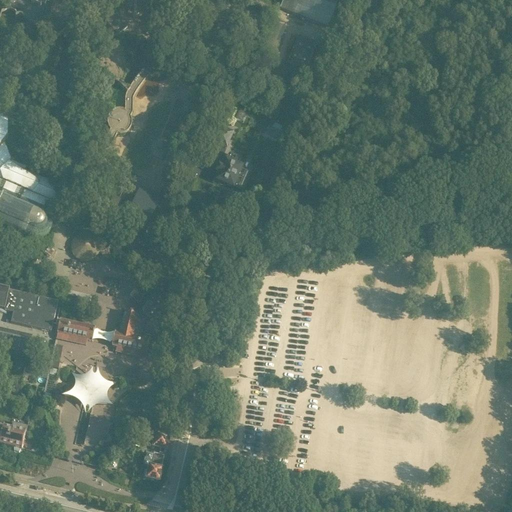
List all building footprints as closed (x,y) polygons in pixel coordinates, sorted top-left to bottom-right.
[(91,1),(89,0),(56,0),(79,9),(100,17),(104,6),(91,1)] [(158,7),(158,4),(157,2),(156,0),(155,0),(146,0),(145,1),(144,3),(144,5),(144,8),(145,10),(147,11),(149,12),(151,13),(154,12),(156,11),(157,9),(158,7)] [(274,0),(273,5),(280,8),(280,9),(328,28),(336,9),(340,0),(274,0)] [(167,13),(166,12),(164,11),(162,11),(161,12),(159,13),(159,14),(158,16),(159,18),(159,19),(161,21),(162,21),(164,22),(166,21),(167,20),(168,19),(169,17),(169,16),(168,14),(167,13)] [(120,34),(127,27),(114,13),(106,22),(119,36),(120,34)] [(41,21),(36,25),(40,28),(43,31),(44,40),(47,47),(55,45),(58,43),(60,41),(70,35),(48,15),(41,21)] [(273,24),(267,39),(261,56),(272,61),(285,29),(273,24)] [(305,72),(317,45),(298,37),(287,65),(305,72)] [(29,85),(22,86),(21,91),(21,94),(29,92),(36,90),(43,85),(49,79),(53,74),(56,69),(59,61),(60,56),(61,49),(61,45),(60,41),(55,45),(55,49),(54,53),(51,61),(48,68),(43,75),(36,81),(29,85)] [(265,64),(258,81),(278,89),(285,72),(265,64)] [(225,69),(218,66),(215,73),(222,76),(225,69)] [(278,92),(272,106),(286,112),(302,73),(288,67),(278,92)] [(0,149),(4,145),(5,144),(5,143),(7,142),(8,109),(0,106),(0,104),(2,105),(8,90),(9,86),(0,82),(0,149)] [(214,143),(226,148),(233,133),(221,128),(214,143)] [(0,223),(19,231),(21,232),(23,233),(32,237),(33,237),(35,238),(36,238),(38,238),(39,238),(41,238),(42,237),(43,237),(45,236),(46,235),(47,234),(48,233),(49,232),(50,231),(51,230),(51,228),(52,227),(52,225),(52,224),(52,222),(52,221),(52,219),(51,218),(51,217),(50,215),(49,214),(48,213),(47,212),(46,211),(45,210),(43,210),(45,205),(52,208),(59,193),(58,193),(58,192),(56,186),(24,173),(26,169),(11,163),(4,145),(0,149),(0,223)] [(241,169),(234,166),(238,158),(230,155),(227,162),(226,162),(223,169),(218,167),(215,173),(220,176),(217,182),(233,188),(233,187),(240,190),(247,173),(241,170),(241,169)] [(140,190),(136,200),(157,209),(161,199),(140,190)] [(108,217),(107,219),(146,236),(151,224),(153,225),(157,217),(154,216),(157,209),(136,200),(132,211),(114,203),(111,210),(109,213),(108,217)] [(73,246),(73,249),(74,252),(75,255),(77,258),(80,260),(83,261),(86,261),(89,261),(92,259),(94,257),(95,257),(97,253),(102,254),(105,253),(107,252),(109,250),(112,249),(119,249),(127,250),(135,254),(141,260),(146,267),(150,274),(153,282),(153,291),(152,299),(148,306),(143,312),(151,319),(159,309),(163,296),(164,283),(170,283),(168,268),(162,255),(152,243),(148,248),(142,244),(137,241),(125,236),(111,235),(112,239),(104,240),(102,241),(102,240),(101,241),(100,240),(99,237),(95,236),(93,237),(92,238),(91,238),(88,237),(89,232),(80,232),(82,237),(79,238),(76,240),(74,243),(73,246)] [(0,311),(13,314),(10,324),(51,334),(58,303),(0,289),(0,311)] [(66,293),(64,300),(71,302),(70,307),(77,308),(78,303),(85,305),(87,298),(66,293)] [(145,362),(146,357),(158,359),(162,341),(142,337),(145,323),(138,322),(139,319),(125,316),(121,336),(116,335),(112,350),(117,351),(116,355),(145,362)] [(92,343),(95,329),(61,322),(57,340),(86,347),(87,342),(92,343)] [(0,352),(27,359),(27,358),(32,338),(0,330),(0,352)] [(63,348),(56,347),(51,369),(58,370),(59,364),(63,348)] [(114,384),(115,384),(112,383),(108,382),(105,380),(104,379),(102,375),(102,373),(102,370),(99,373),(97,373),(96,372),(95,371),(94,369),(94,367),(93,371),(91,373),(89,374),(85,376),(83,376),(81,377),(76,376),(73,374),(72,374),(74,377),(74,380),(74,384),(72,389),(70,392),(63,397),(72,396),(75,398),(77,399),(79,400),(83,405),(86,408),(86,413),(90,409),(93,407),(95,406),(100,404),(106,403),(111,403),(115,405),(114,403),(111,400),(110,396),(110,392),(111,388),(114,384)] [(163,408),(151,406),(146,409),(144,417),(147,421),(148,422),(160,424),(163,408)] [(0,441),(0,446),(14,449),(14,453),(19,454),(21,451),(22,451),(27,427),(12,424),(11,429),(0,426),(0,433),(2,434),(0,441)] [(156,433),(153,447),(166,450),(170,436),(169,436),(156,433)] [(147,481),(158,484),(161,472),(160,472),(164,457),(154,455),(153,457),(146,455),(143,468),(150,470),(147,481)]
